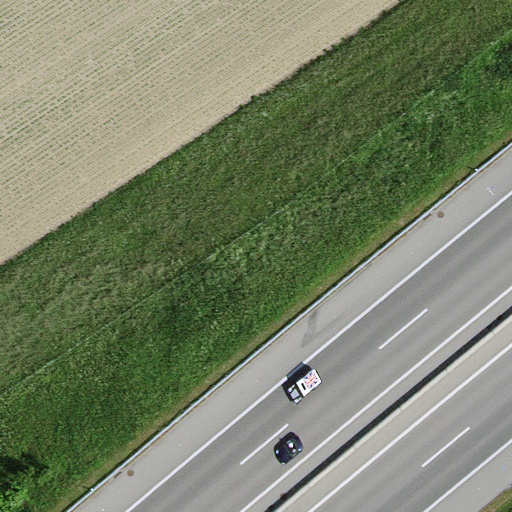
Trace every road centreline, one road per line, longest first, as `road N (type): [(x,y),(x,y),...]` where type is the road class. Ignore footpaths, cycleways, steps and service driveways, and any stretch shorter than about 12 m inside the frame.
road 1 (motorway): [(511,239),(184,511)]
road 2 (motorway): [(367,511),(511,392)]
